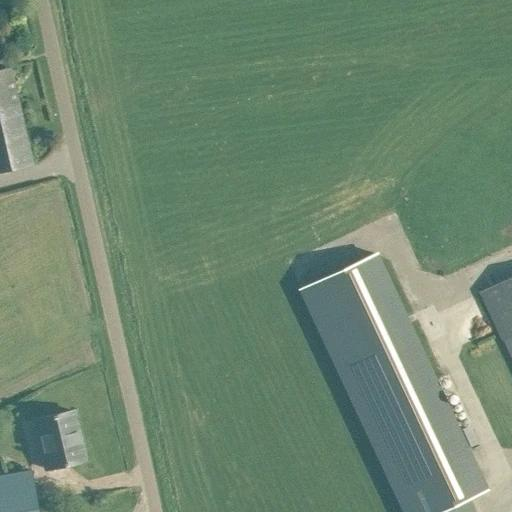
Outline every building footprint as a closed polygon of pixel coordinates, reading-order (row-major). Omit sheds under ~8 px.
[(10,66),(0,68),(0,171),(32,164),(10,66)] [(474,511),(468,498),(485,490),(374,254),(301,288),(405,511),(474,511)] [(511,274),(477,291),(500,339),(501,338),(511,360),(511,274)] [(72,410),(40,417),(43,434),(40,434),(48,469),(83,461),(72,410)] [(39,511),(33,470),(0,475),(0,511),(39,511)]
